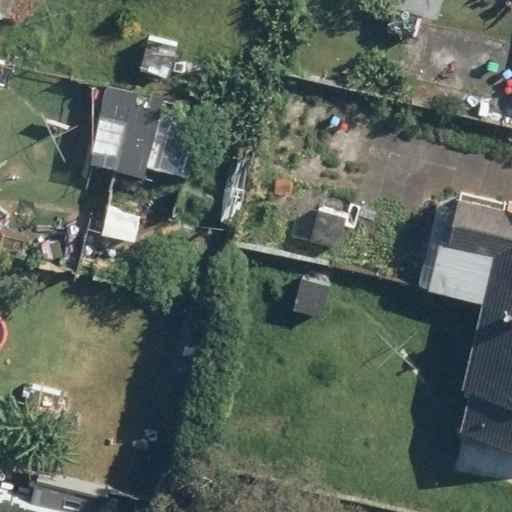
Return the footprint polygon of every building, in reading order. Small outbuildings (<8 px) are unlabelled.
[(432,1),(428,0),(384,0),(378,33),(423,42),(432,1)] [(189,35),(140,28),(134,70),(183,77),(189,35)] [(448,426),(511,440),(511,207),(456,195),(435,287),(478,297),(448,426)] [(48,204),(36,251),(163,284),(175,237),(48,204)] [(323,324),(336,280),(292,267),(279,312),(323,324)] [(60,511),(0,496),(0,511),(60,511)]
